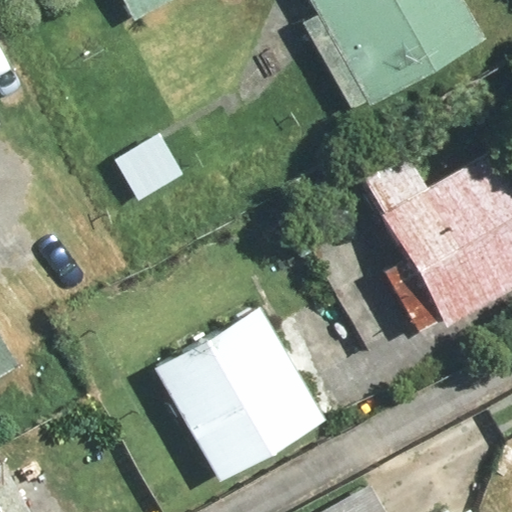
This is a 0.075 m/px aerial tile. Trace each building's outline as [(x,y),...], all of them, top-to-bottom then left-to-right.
[(160,0),(115,0),(126,19),(160,0)] [(305,0),(310,8),(293,18),(346,112),(478,37),(457,0),(305,0)] [(403,149),(354,176),(436,324),(511,281),(511,138),(510,135),(422,184),(403,149)] [(320,417),(250,300),(139,366),(208,483),(320,417)] [(0,366),(15,358),(0,333),(0,366)] [(27,511),(3,461),(0,462),(0,511),(27,511)] [(382,511),(365,482),(315,511),(382,511)]
